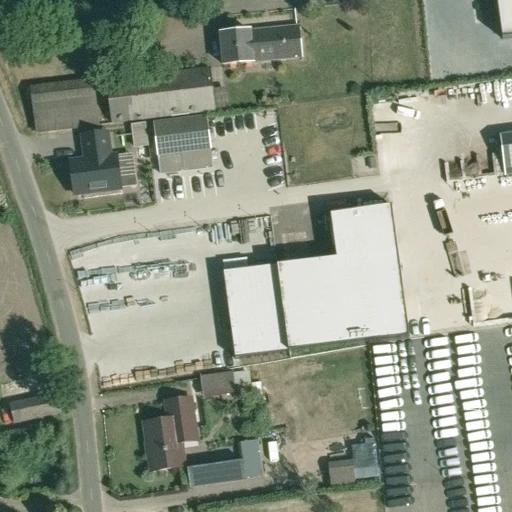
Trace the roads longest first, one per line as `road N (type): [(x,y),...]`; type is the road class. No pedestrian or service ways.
road 1 (unclassified): [(91,511),(61,307),(0,122)]
road 2 (unknown): [(40,241),(192,208),(334,199)]
